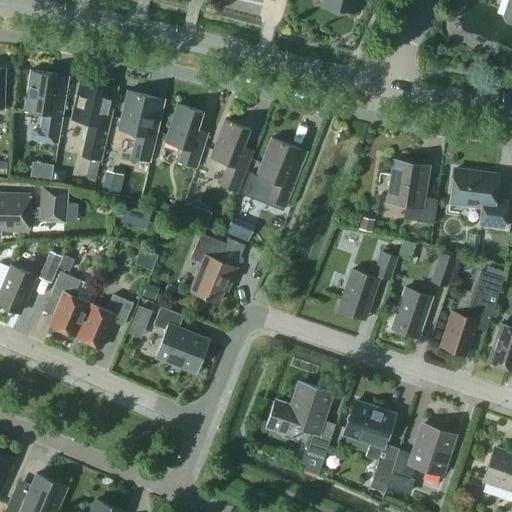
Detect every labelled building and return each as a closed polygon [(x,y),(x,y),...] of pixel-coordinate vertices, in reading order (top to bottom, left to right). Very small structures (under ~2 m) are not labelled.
[(325,0),(325,4),(354,11),(356,0),(325,0)] [(511,0),(507,0),(503,15),(507,23),(511,24),(511,0)] [(59,135),(64,102),(53,100),(58,74),(31,70),(25,110),(43,113),(41,127),(37,126),(33,129),(31,136),(34,140),(57,144),(59,135)] [(101,160),(105,145),(118,87),(81,78),(72,118),(90,122),(83,156),(101,160)] [(150,162),(159,124),(165,98),(129,90),(119,129),(137,133),(132,157),(150,162)] [(179,161),(197,167),(206,139),(195,135),(203,110),(178,102),(166,141),(183,147),(179,161)] [(220,185),(238,191),(251,157),(241,153),(250,128),(226,118),(211,157),(228,163),(220,185)] [(251,171),(243,189),(268,199),(285,206),(298,175),(308,151),(297,146),(273,137),(270,144),(258,174),(251,171)] [(87,178),(96,180),(101,160),(91,158),(87,178)] [(434,223),(438,199),(424,197),(429,165),(396,160),(389,201),(406,203),(403,218),(434,223)] [(54,164),(44,163),(42,178),(51,179),(54,164)] [(480,224),(505,227),(509,201),(496,200),(499,175),(455,169),(450,201),(482,205),(480,224)] [(102,191),(120,195),(124,178),(106,174),(102,191)] [(39,221),(66,223),(69,188),(42,186),(39,221)] [(0,238),(0,239),(1,229),(29,230),(30,194),(0,193),(0,238)] [(186,202),(180,217),(189,221),(195,205),(186,202)] [(120,222),(132,225),(136,209),(125,206),(120,222)] [(375,219),(361,216),(359,229),(373,231),(375,219)] [(237,237),(242,225),(231,221),(227,232),(237,237)] [(191,291),(219,302),(234,265),(220,259),(227,243),(201,233),(192,257),(203,262),(191,291)] [(149,246),(145,261),(163,265),(166,250),(149,246)] [(399,256),(380,250),(376,262),(378,262),(374,275),(391,280),(399,256)] [(62,256),(50,251),(39,277),(52,282),(62,256)] [(431,281),(448,286),(457,257),(441,251),(431,281)] [(63,254),(58,266),(70,271),(74,259),(63,254)] [(0,262),(0,303),(21,312),(36,275),(12,265),(11,267),(0,262)] [(340,306),(367,315),(380,278),(353,269),(340,306)] [(481,270),(466,315),(453,311),(442,345),(466,353),(476,326),(487,330),(504,278),(481,270)] [(51,325),(75,335),(89,302),(74,295),(81,280),(61,271),(52,294),(62,298),(51,325)] [(143,295),(155,300),(160,288),(148,283),(143,295)] [(393,324),(420,333),(433,296),(406,287),(393,324)] [(113,320),(124,325),(133,303),(114,294),(107,310),(92,303),(78,336),(102,347),(113,320)] [(140,305),(135,318),(148,323),(152,311),(140,305)] [(158,356),(196,371),(208,340),(179,328),(184,315),(161,306),(154,325),(168,330),(158,356)] [(511,368),(511,326),(502,323),(489,361),(511,368)] [(321,426),(332,393),(300,382),(292,406),(277,401),(268,426),(285,431),(289,422),(313,430),(305,454),(324,461),(334,430),(321,426)] [(380,460),(371,486),(383,490),(386,491),(393,472),(396,461),(400,449),(384,444),(395,414),(356,401),(345,432),(372,441),(367,456),(380,460)] [(416,464),(442,473),(455,434),(424,424),(414,454),(400,449),(393,472),(412,479),(416,464)] [(511,511),(511,453),(496,448),(485,479),(511,488),(511,509),(511,511)] [(0,492),(13,463),(0,456),(0,492)] [(16,486),(5,511),(6,511),(21,511),(22,511),(24,511),(60,511),(57,510),(68,486),(37,473),(29,491),(16,486)] [(125,511),(126,511),(97,499),(91,511),(125,511)]
